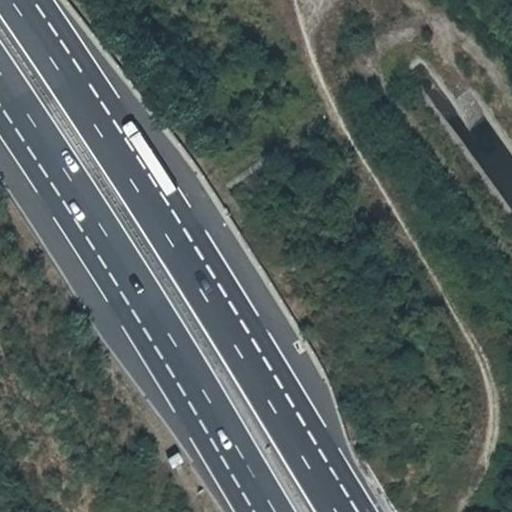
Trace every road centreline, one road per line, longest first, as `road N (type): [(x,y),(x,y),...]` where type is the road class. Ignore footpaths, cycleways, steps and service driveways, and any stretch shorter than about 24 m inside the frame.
road 1 (motorway): [(348,511),(24,0)]
road 2 (track): [(462,511),(494,444),(495,389),(467,326),(335,107),(292,0)]
road 3 (motorway): [(0,90),(264,511)]
